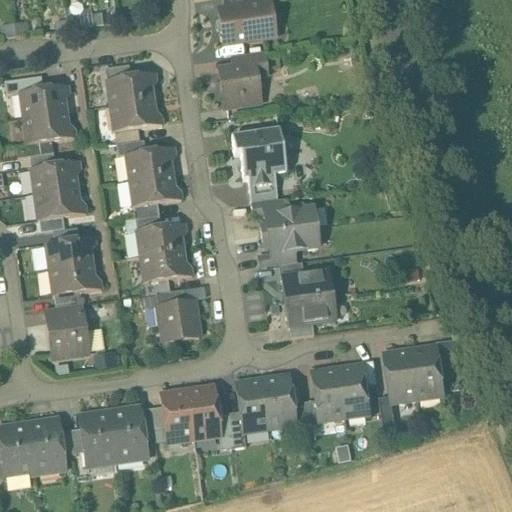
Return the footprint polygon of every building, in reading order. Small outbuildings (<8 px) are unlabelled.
[(223,0),(221,0),(222,12),(258,7),(257,0),(223,0)] [(222,12),(217,13),(223,49),(268,43),(265,26),(271,25),(268,6),(258,7),(222,12)] [(264,56),(240,59),(242,71),(254,70),(256,81),(268,80),(264,56)] [(128,69),(104,72),(106,84),(130,80),(128,69)] [(242,71),(218,75),(223,110),(259,105),(256,81),(254,70),(242,71)] [(106,84),(105,84),(109,110),(151,104),(149,92),(155,85),(154,77),(130,80),(106,84)] [(40,81),(4,86),(6,99),(18,97),(18,96),(42,93),(40,81)] [(42,93),(18,96),(18,97),(22,123),(64,116),(62,105),(68,98),(67,89),(42,93)] [(151,104),(109,110),(113,136),(137,133),(161,129),(160,121),(153,116),(151,104)] [(64,116),(22,123),(26,149),(51,145),(74,142),(73,133),(66,128),(64,116)] [(278,132),(231,139),(234,159),(239,159),(242,184),(246,183),(273,179),(285,177),(283,164),(287,162),(290,158),(290,153),(288,149),(285,146),(280,146),(278,132)] [(137,133),(114,136),(115,148),(139,144),(137,133)] [(139,144),(115,148),(117,160),(124,159),(141,156),(139,144)] [(26,149),(15,150),(17,162),(53,157),(51,145),(26,149)] [(141,156),(124,159),(128,185),(170,179),(168,167),(174,160),(173,152),(141,156)] [(53,157),(29,161),(31,172),(54,169),(53,157)] [(31,172),(29,173),(33,199),(75,193),(73,181),(79,174),(78,165),(54,169),(31,172)] [(170,179),(128,185),(132,211),(156,207),(180,204),(179,196),(172,190),(170,179)] [(273,179),(246,183),(250,209),(277,205),(273,179)] [(75,193),(33,199),(36,225),(38,224),(62,221),(85,218),(84,209),(77,204),(75,193)] [(277,205),(250,209),(252,221),(264,219),(287,216),(287,212),(286,204),(277,205)] [(156,207),(133,211),(134,223),(158,219),(156,207)] [(301,210),(287,212),(287,216),(264,219),(265,228),(259,229),(261,240),(314,232),(311,212),(301,213),(301,210)] [(158,219),(134,223),(136,235),(160,231),(158,219)] [(62,221),(38,224),(40,236),(63,233),(62,221)] [(136,235),(135,235),(139,261),(181,255),(179,243),(185,236),(183,228),(160,231),(136,235)] [(314,232),(261,240),(262,250),(269,249),(270,258),(280,257),(293,255),(317,252),(314,232)] [(93,241),(44,248),(48,274),(90,268),(88,256),(94,249),(93,241)] [(181,255),(139,261),(142,287),(167,284),(191,280),(190,272),(182,266),(181,255)] [(293,255),(280,257),(281,269),(295,267),(293,255)] [(281,269),(278,269),(280,281),(303,278),(301,266),(295,267),(281,269)] [(90,268),(48,274),(51,300),(77,297),(100,293),(99,285),(92,279),(90,268)] [(303,278),(280,281),(284,306),(331,299),(328,274),(303,278)] [(167,284),(143,287),(145,299),(155,297),(169,295),(167,284)] [(169,295),(155,297),(157,309),(185,305),(183,293),(169,295)] [(77,297),(53,300),(55,312),(65,310),(78,308),(77,297)] [(331,299),(284,306),(287,330),(288,330),(311,327),(335,324),(331,299)] [(185,305),(157,309),(163,347),(198,342),(193,304),(185,305)] [(78,308),(65,310),(67,322),(82,320),(80,308),(78,308)] [(67,322),(46,325),(51,361),(87,356),(82,320),(67,322)] [(311,327),(288,330),(290,342),(313,339),(311,327)] [(436,346),(437,351),(439,370),(467,367),(459,344),(436,346)] [(437,351),(421,354),(421,355),(412,357),(412,355),(411,355),(417,403),(418,403),(418,400),(441,397),(441,400),(443,399),(439,370),(437,351)] [(116,355),(95,359),(97,372),(118,368),(116,355)] [(410,357),(400,358),(400,356),(385,359),(390,400),(391,406),(393,406),(393,403),(416,400),(416,403),(417,403),(411,355),(409,355),(410,357)] [(373,365),(361,367),(362,370),(365,390),(377,388),(373,365)] [(362,370),(347,372),(347,374),(338,375),(337,374),(336,374),(343,422),(344,421),(344,419),(367,415),(367,418),(369,418),(365,390),(362,370)] [(335,376),(326,377),(326,375),(310,378),(314,405),(317,425),(318,425),(319,425),(319,422),(342,419),(342,422),(343,422),(336,374),(335,374),(335,376)] [(287,381),(271,383),(272,385),(262,386),(262,384),(261,385),(268,433),(269,432),(269,430),(291,426),(292,429),(294,429),(287,381)] [(251,386),(235,388),(239,416),(242,436),(243,436),(244,436),(243,433),(266,430),(267,433),(268,433),(261,385),(260,385),(260,386),(251,388),(251,386)] [(212,392),(196,394),(196,396),(187,397),(187,395),(186,396),(193,443),(194,443),(194,441),(216,437),(217,440),(218,440),(215,419),(212,392)] [(175,397),(160,399),(162,411),(165,434),(167,447),(169,447),(168,444),(191,441),(192,444),(193,443),(186,396),(185,396),(185,397),(176,399),(175,397)] [(390,400),(378,402),(383,438),(395,436),(391,406),(390,400)] [(314,405),(303,406),(306,431),(318,429),(318,425),(317,425),(314,405)] [(162,411),(150,413),(153,436),(165,434),(162,411)] [(122,416),(110,418),(110,416),(108,417),(115,466),(117,466),(116,463),(142,459),(142,462),(144,462),(141,438),(138,414),(137,413),(122,415),(122,416)] [(150,413),(138,414),(141,438),(153,436),(150,413)] [(239,416),(227,417),(232,453),(245,451),(243,436),(242,436),(239,416)] [(95,419),(79,421),(85,457),(87,470),(89,470),(88,467),(114,463),(114,466),(115,466),(108,417),(107,417),(107,418),(95,420),(95,419)] [(227,417),(215,419),(218,440),(220,454),(232,453),(227,417)] [(55,425),(40,427),(40,428),(28,430),(28,429),(26,429),(33,478),(35,478),(34,475),(60,471),(60,474),(62,474),(60,460),(57,436),(55,425)] [(25,430),(13,432),(13,431),(0,432),(0,450),(3,469),(5,482),(6,482),(6,479),(32,475),(32,478),(33,478),(26,429),(25,429),(25,430)] [(81,433),(69,435),(73,458),(85,457),(81,433)] [(69,435),(57,436),(60,460),(73,458),(69,435)]
